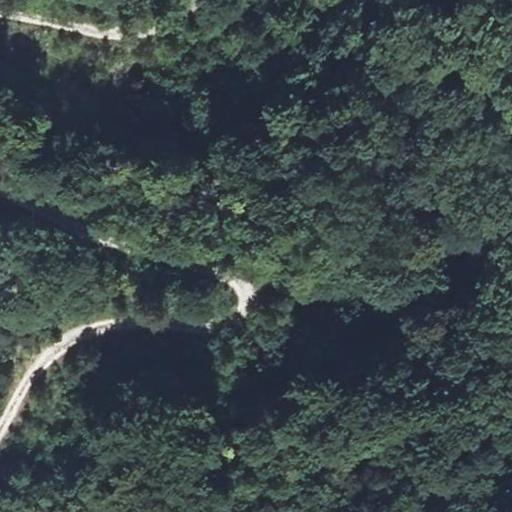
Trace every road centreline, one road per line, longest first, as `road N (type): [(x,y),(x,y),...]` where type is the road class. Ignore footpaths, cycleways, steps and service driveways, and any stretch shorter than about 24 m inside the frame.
road 1 (track): [(0,184),(241,286),(243,305),(233,325),(213,334),(154,322),(106,323),(67,337),(36,362),(0,429)]
road 2 (track): [(192,0),(162,29),(130,34),(0,13)]
